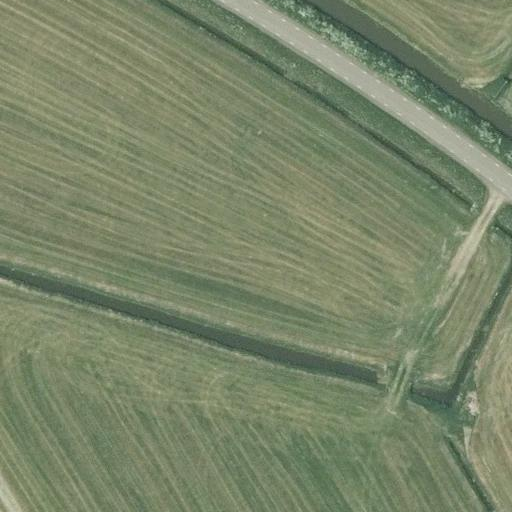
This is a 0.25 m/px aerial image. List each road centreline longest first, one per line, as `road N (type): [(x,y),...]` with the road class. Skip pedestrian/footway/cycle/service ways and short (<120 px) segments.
road 1 (tertiary): [(511,188),(229,0)]
road 2 (track): [(501,180),(390,399)]
